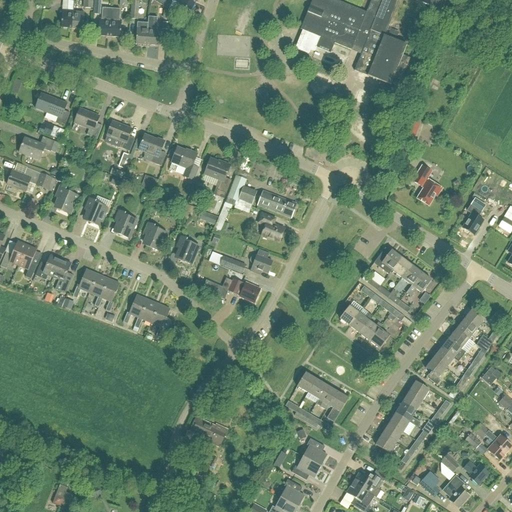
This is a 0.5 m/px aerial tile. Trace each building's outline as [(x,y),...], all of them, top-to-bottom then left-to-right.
[(94,10),(94,0),(84,0),(84,10),(94,10)] [(128,9),(128,0),(120,0),(120,9),(128,9)] [(169,10),(173,4),(166,0),(156,0),(156,2),(169,10)] [(191,13),(196,3),(189,0),(169,0),(176,3),(175,6),(191,13)] [(314,0),(302,30),(295,49),(309,55),(310,50),(317,53),(318,49),(332,55),(336,44),(363,55),(356,72),(400,90),(411,60),(404,57),(408,46),(386,37),(400,0),(414,0),(440,10),(444,0),(372,0),(367,13),(335,0),(330,0),(328,5),(314,0)] [(138,21),(139,2),(132,2),(131,20),(138,21)] [(109,39),(110,10),(103,9),(102,21),(99,21),(98,38),(109,39)] [(110,10),(109,39),(119,39),(121,11),(110,10)] [(71,30),(72,13),(61,13),(60,29),(71,30)] [(72,13),(71,30),(82,31),(83,14),(72,13)] [(157,47),(159,30),(157,30),(158,18),(149,18),(148,24),(147,29),(146,46),(157,47)] [(147,29),(148,24),(137,24),(135,45),(146,46),(147,29)] [(52,100),(41,96),(36,110),(57,118),(55,123),(64,126),(69,113),(64,111),(67,104),(52,98),(52,100)] [(97,139),(102,126),(96,124),(99,117),(80,110),(74,124),(89,130),(87,135),(97,139)] [(129,152),(134,139),(129,137),(132,129),(112,122),(105,142),(113,145),(115,140),(122,142),(120,148),(129,152)] [(335,125),(329,123),(321,140),(327,142),(335,125)] [(62,141),(65,132),(54,128),(50,137),(62,141)] [(157,141),(144,137),(139,151),(146,154),(144,160),(160,166),(164,154),(159,152),(163,141),(158,139),(157,141)] [(59,145),(53,142),(43,138),(40,145),(25,139),(19,154),(39,162),(43,150),(55,155),(59,145)] [(189,154),(178,150),(170,171),(176,173),(178,166),(187,169),(184,178),(194,181),(198,169),(192,167),(197,155),(190,152),(189,154)] [(123,154),(118,168),(122,169),(127,155),(123,154)] [(222,165),(210,160),(203,176),(218,181),(212,196),(223,200),(230,182),(225,179),(230,166),(223,163),(222,165)] [(438,196),(442,189),(427,180),(431,172),(421,166),(412,182),(423,189),(417,199),(429,206),(436,195),(438,196)] [(12,172),(7,186),(25,193),(29,184),(48,191),(52,180),(26,170),(24,177),(16,174),(12,172)] [(95,171),(93,177),(103,181),(105,175),(95,171)] [(113,177),(111,184),(121,188),(123,181),(113,177)] [(146,177),(143,187),(152,190),(156,179),(150,177),(149,178),(146,177)] [(236,178),(228,199),(238,203),(239,201),(252,206),(257,193),(244,188),(247,182),(236,178)] [(71,216),(78,197),(66,193),(67,190),(60,188),(56,199),(61,201),(57,210),(71,216)] [(141,203),(148,205),(152,193),(146,191),(141,203)] [(291,219),(296,205),(263,192),(257,207),(291,219)] [(154,195),(152,201),(160,204),(162,198),(154,195)] [(474,236),(484,221),(479,218),(486,206),(475,199),(466,212),(471,215),(462,229),(474,236)] [(100,228),(107,210),(94,204),(95,202),(89,200),(85,211),(90,213),(86,222),(100,228)] [(187,206),(185,212),(191,214),(193,208),(187,206)] [(225,224),(231,210),(224,207),(213,232),(220,235),(225,224)] [(129,240),(137,222),(124,217),(125,215),(119,213),(115,224),(119,226),(116,235),(129,240)] [(280,244),(285,231),(271,226),(273,219),(262,215),(258,224),(266,227),(261,238),(269,242),(270,240),(280,244)] [(510,235),(511,231),(511,222),(504,218),(498,228),(510,235)] [(225,224),(220,235),(229,239),(232,233),(226,230),(228,225),(225,224)] [(160,253),(167,234),(154,229),(155,227),(149,225),(144,236),(149,238),(145,247),(160,253)] [(192,267),(200,248),(187,243),(188,241),(182,238),(177,250),(182,252),(178,261),(192,267)] [(18,268),(27,247),(18,243),(12,257),(6,254),(0,268),(6,271),(9,264),(18,268)] [(27,247),(18,268),(28,272),(26,278),(31,280),(39,260),(34,258),(37,251),(27,247)] [(389,276),(392,272),(401,259),(391,251),(390,253),(385,249),(374,264),(389,276)] [(254,264),(250,272),(260,276),(262,272),(268,274),(273,262),(266,260),(268,254),(259,251),(257,256),(256,257),(254,257),(252,257),(250,261),(252,263),(254,264)] [(246,253),(238,255),(241,265),(248,263),(246,253)] [(212,254),(209,262),(219,266),(242,275),(245,267),(223,258),(212,254)] [(53,279),(61,261),(51,257),(46,266),(42,264),(36,278),(46,282),(48,277),(53,279)] [(402,279),(411,267),(401,259),(392,272),(402,279)] [(61,261),(53,279),(59,282),(57,287),(67,291),(71,279),(66,277),(71,266),(61,261)] [(412,287),(421,274),(411,267),(402,279),(412,287)] [(89,295),(97,276),(86,272),(79,289),(77,288),(73,299),(77,301),(81,292),(89,295)] [(371,277),(369,280),(370,280),(371,280),(380,287),(385,280),(375,272),(371,277)] [(421,274),(412,287),(405,295),(411,299),(417,290),(422,294),(425,290),(428,292),(433,286),(430,283),(431,282),(421,274)] [(100,300),(108,281),(97,276),(89,295),(98,299),(94,307),(99,309),(102,301),(100,300)] [(206,280),(202,290),(224,300),(228,292),(229,290),(216,285),(206,280)] [(229,290),(228,292),(238,296),(239,295),(240,296),(240,297),(254,304),(260,290),(245,284),(243,283),(243,284),(233,280),(229,290)] [(377,291),(380,287),(371,280),(370,280),(369,280),(366,284),(377,291)] [(100,300),(102,301),(109,303),(105,312),(110,314),(114,304),(112,303),(119,285),(108,281),(100,300)] [(387,299),(390,294),(380,287),(377,291),(387,299)] [(370,300),(374,295),(364,288),(361,292),(370,300)] [(397,306),(400,302),(395,298),(397,294),(393,291),(391,295),(390,294),(387,299),(397,306)] [(419,301),(424,305),(430,297),(425,293),(419,301)] [(380,307),(384,302),(374,295),(370,300),(380,307)] [(140,320),(148,301),(137,297),(129,314),(127,314),(123,324),(128,326),(132,317),(138,319),(140,320)] [(65,301),(62,308),(69,311),(72,304),(65,301)] [(151,325),(159,306),(148,301),(140,320),(138,319),(133,332),(138,334),(143,321),(151,325)] [(360,314),(363,309),(353,302),(344,314),(343,313),(342,314),(341,315),(341,316),(342,317),(340,319),(350,327),(360,314)] [(390,315),(394,310),(384,302),(380,307),(390,315)] [(400,302),(397,306),(408,314),(411,310),(400,302)] [(159,306),(151,325),(160,329),(156,338),(161,340),(165,330),(169,332),(172,324),(166,321),(170,311),(159,306)] [(377,308),(373,315),(379,318),(383,311),(377,308)] [(370,322),(373,317),(363,310),(364,310),(363,309),(360,314),(350,327),(360,334),(370,322)] [(390,315),(391,315),(396,319),(401,323),(404,318),(394,310),(390,315)] [(464,320),(477,330),(485,320),(472,310),(464,320)] [(113,323),(115,317),(107,314),(105,320),(113,323)] [(360,334),(370,342),(380,329),(370,322),(373,318),(373,317),(370,322),(360,334)] [(469,340),(477,330),(464,320),(456,330),(469,340)] [(380,329),(370,342),(380,349),(390,337),(380,329)] [(461,350),(469,340),(456,330),(448,340),(461,350)] [(490,341),(493,343),(500,333),(495,330),(488,340),(490,341)] [(483,348),(481,350),(486,354),(493,343),(490,341),(488,340),(486,339),(480,345),(483,348)] [(466,353),(461,350),(448,340),(441,349),(454,359),(458,363),(466,353)] [(446,369),(454,359),(441,349),(433,359),(446,369)] [(474,360),(479,364),(486,354),(481,350),(474,360)] [(438,379),(446,369),(433,359),(425,369),(430,373),(426,378),(437,386),(441,381),(438,379)] [(467,371),(472,374),(479,364),(474,360),(467,371)] [(463,376),(460,381),(465,384),(472,374),(467,371),(463,368),(460,374),(463,376)] [(489,386),(496,379),(491,375),(494,371),(491,368),(481,380),(489,386)] [(308,395),(317,380),(306,374),(297,388),(308,395)] [(318,401),(327,387),(317,380),(308,395),(318,401)] [(457,395),(465,384),(460,381),(453,392),(457,395)] [(410,393),(423,402),(430,391),(416,383),(410,393)] [(318,401),(316,405),(327,412),(329,407),(338,393),(327,387),(318,401)] [(498,388),(493,393),(498,398),(503,393),(498,388)] [(338,393),(329,407),(332,409),(326,419),(334,424),(340,414),(349,400),(338,393)] [(416,412),(423,402),(410,393),(403,404),(416,412)] [(502,401),(510,408),(511,408),(511,406),(511,402),(506,397),(502,401)] [(438,411),(443,415),(450,405),(445,401),(438,411)] [(507,412),(510,408),(502,401),(499,405),(507,412)] [(285,407),(296,414),(299,409),(288,402),(285,407)] [(413,419),(416,412),(403,404),(396,414),(418,428),(421,424),(413,419)] [(294,416),(305,423),(310,415),(299,409),(296,414),(294,416)] [(431,421),(435,425),(443,415),(438,411),(431,421)] [(418,429),(418,428),(396,414),(390,425),(403,433),(409,423),(418,429)] [(316,430),(318,427),(317,426),(320,421),(310,415),(305,423),(316,430)] [(216,428),(196,419),(190,432),(211,442),(210,445),(219,449),(227,431),(217,426),(216,428)] [(317,426),(318,427),(328,433),(331,428),(320,421),(317,426)] [(424,432),(428,435),(435,425),(431,421),(423,431),(424,432)] [(397,444),(403,433),(390,425),(383,435),(397,444)] [(477,429),(485,437),(489,433),(480,425),(477,429)] [(482,441),(485,437),(477,429),(473,433),(482,441)] [(300,441),(306,439),(304,431),(298,434),(300,441)] [(417,442),(421,445),(428,435),(424,432),(423,431),(416,441),(417,442)] [(491,439),(506,454),(511,447),(511,446),(501,436),(497,440),(489,433),(485,437),(488,439),(489,440),(491,439)] [(390,455),(397,444),(383,435),(376,446),(390,455)] [(473,451),(480,444),(471,435),(464,443),(473,451)] [(303,457),(321,467),(328,455),(322,452),(325,447),(310,439),(307,445),(309,446),(303,457)] [(500,461),(506,454),(491,439),(489,440),(488,439),(484,443),(490,448),(488,450),(500,461)] [(409,451),(413,455),(421,445),(417,442),(416,441),(409,451)] [(405,466),(413,455),(409,451),(401,462),(405,466)] [(212,470),(218,458),(207,453),(201,465),(212,470)] [(441,462),(452,472),(457,466),(447,456),(441,462)] [(315,478),(321,467),(303,457),(297,467),(295,466),(292,473),(307,481),(310,475),(315,478)] [(476,469),(469,463),(463,470),(470,477),(468,478),(477,486),(488,474),(479,466),(476,469)] [(103,483),(106,476),(98,473),(96,479),(103,483)] [(353,484),(374,497),(376,499),(380,493),(378,492),(384,483),(370,474),(367,479),(359,474),(353,484)] [(455,477),(442,492),(450,499),(448,500),(458,509),(468,497),(460,490),(464,485),(455,477)] [(416,478),(412,484),(417,487),(421,481),(416,478)] [(434,499),(440,492),(425,479),(419,486),(434,499)] [(281,498),(299,508),(305,496),(300,493),(303,488),(288,480),(284,487),(286,488),(281,498)] [(268,491),(271,485),(265,482),(262,488),(268,491)] [(350,505),(361,511),(364,511),(370,504),(374,497),(353,484),(346,494),(354,499),(350,505)] [(72,496),(65,493),(67,488),(60,485),(52,503),(67,509),(72,496)] [(409,502),(414,493),(410,491),(408,494),(406,493),(403,499),(409,502)] [(418,503),(421,498),(415,494),(412,500),(418,503)] [(193,504),(195,498),(186,495),(184,501),(193,504)] [(335,506),(345,511),(351,501),(341,495),(335,506)] [(296,511),(299,508),(281,498),(275,508),(273,507),(270,511),(296,511)]
